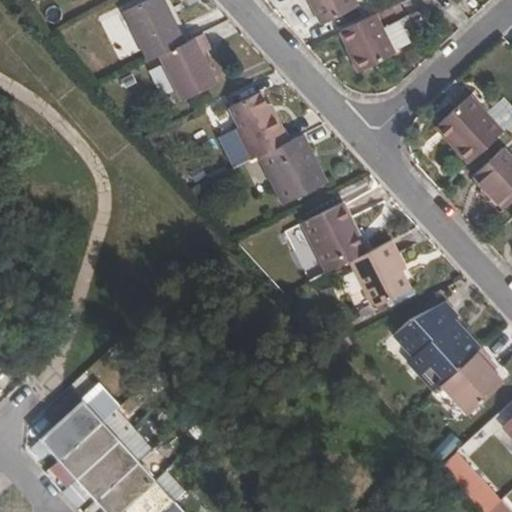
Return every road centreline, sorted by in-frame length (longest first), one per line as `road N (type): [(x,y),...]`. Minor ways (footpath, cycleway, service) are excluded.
road 1 (residential): [(362,140),(511,302)]
road 2 (residential): [(362,140),(511,11)]
road 3 (residential): [(229,0),(362,140)]
